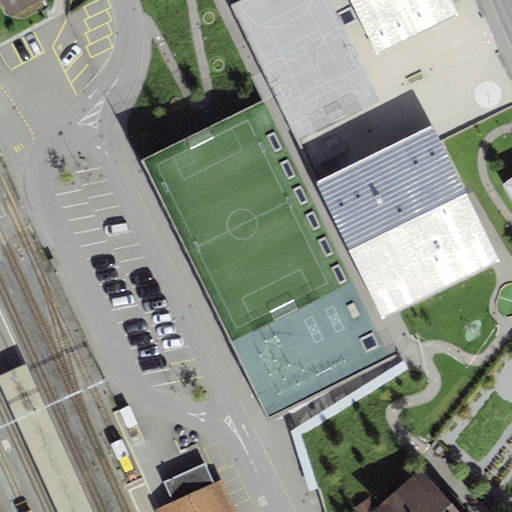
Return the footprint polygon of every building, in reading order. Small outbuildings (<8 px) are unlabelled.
[(0,0),(8,15),(35,0),(0,0)] [(350,0),(237,0),(229,4),(310,169),(410,120),(377,53),(350,0)] [(350,0),(377,53),(457,14),(449,0),(350,0)] [(263,101),(140,160),(264,416),(387,356),(263,101)] [(433,125),(317,181),(383,316),(499,260),(433,125)] [(407,368),(403,361),(290,431),(309,491),(317,489),(301,434),(407,368)] [(92,511),(26,365),(0,375),(0,381),(57,511),(92,511)] [(172,502),(159,507),(160,511),(234,511),(220,479),(213,482),(204,463),(163,481),(172,502)] [(457,511),(418,469),(371,511),(457,511)]
